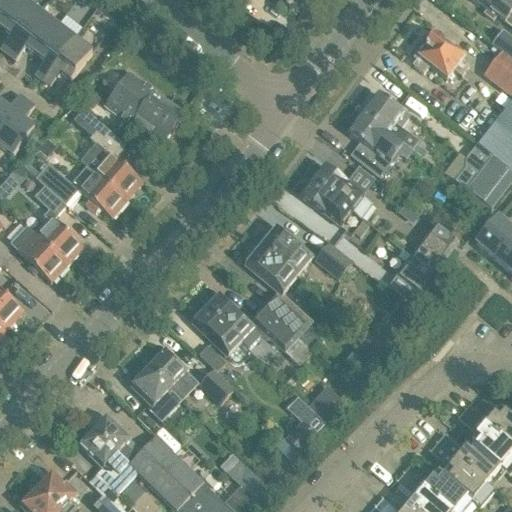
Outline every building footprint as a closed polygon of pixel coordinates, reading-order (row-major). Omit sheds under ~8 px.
[(0,0),(0,29),(2,31),(23,3),(18,0),(0,0)] [(80,0),(78,4),(86,9),(90,4),(84,0),(80,0)] [(472,0),(487,12),(483,17),(493,24),(497,18),(506,25),(505,26),(511,31),(511,8),(501,0),(472,0)] [(511,0),(501,0),(511,8),(511,0)] [(23,3),(2,31),(11,39),(1,52),(9,58),(41,16),(23,3)] [(36,57),(58,30),(41,16),(9,58),(16,64),(27,50),(36,57)] [(58,30),(36,57),(46,65),(35,78),(43,84),(75,43),(58,30)] [(511,41),(502,33),(491,48),(503,57),(511,64),(511,41)] [(470,70),(462,64),(466,60),(437,38),(419,60),(419,61),(413,69),(424,77),(430,69),(448,83),(455,74),(463,80),(470,70)] [(75,43),(43,84),(51,90),(61,76),(71,84),(92,56),(75,43)] [(511,115),(484,151),(511,172),(511,64),(503,57),(486,79),(511,99),(511,115)] [(163,148),(183,120),(153,98),(155,95),(130,76),(105,110),(130,129),(133,126),(163,148)] [(379,97),(364,117),(388,135),(401,144),(414,153),(424,160),(427,156),(417,148),(419,145),(395,126),(403,115),(379,97)] [(0,105),(0,140),(28,105),(20,99),(9,113),(0,105)] [(28,105),(0,140),(0,150),(13,160),(35,132),(25,125),(35,111),(28,105)] [(349,137),(361,146),(350,160),(379,182),(398,157),(406,163),(413,153),(424,161),(424,160),(414,153),(401,144),(388,135),(364,117),(349,137)] [(81,165),(94,176),(127,204),(143,186),(115,163),(126,149),(102,128),(90,143),(95,147),(81,165)] [(483,152),(477,147),(466,162),(465,172),(456,184),(468,193),(491,211),(511,184),(511,172),(484,151),(483,152)] [(66,209),(78,194),(48,168),(35,182),(43,189),(64,208),(66,209)] [(337,203),(352,214),(361,222),(372,208),(364,201),(365,200),(325,170),(313,185),(337,203)] [(16,191),(23,183),(13,174),(6,182),(16,191)] [(112,222),(127,204),(94,176),(78,194),(89,204),(85,209),(95,217),(99,212),(112,222)] [(301,201),(340,230),(352,214),(337,203),(313,185),(301,201)] [(56,218),(64,208),(43,189),(34,198),(56,218)] [(495,263),(511,243),(511,231),(499,221),(476,247),(495,263)] [(52,222),(36,239),(68,269),(84,252),(52,222)] [(434,228),(410,260),(434,278),(437,280),(438,281),(449,266),(455,258),(458,255),(454,251),(458,245),(434,228)] [(10,248),(14,251),(51,287),(68,269),(36,239),(27,230),(10,248)] [(265,242),(259,249),(262,251),(297,280),(312,262),(296,248),(277,233),(269,242),(265,242)] [(511,243),(495,263),(511,277),(511,243)] [(329,246),(314,264),(338,284),(346,275),(353,266),(329,246)] [(254,260),(246,269),(268,287),(281,299),(297,280),(262,251),(259,249),(253,256),(254,260)] [(406,265),(397,278),(424,298),(438,281),(437,280),(434,278),(410,260),(402,254),(398,260),(406,265)] [(0,326),(7,334),(24,316),(0,293),(0,326)] [(208,312),(207,313),(241,347),(248,353),(255,346),(261,340),(266,344),(269,341),(286,357),(301,370),(313,356),(311,354),(312,354),(294,338),(264,312),(250,329),(220,300),(218,302),(213,302),(208,307),(208,312)] [(276,300),(264,312),(294,338),(312,354),(320,344),(320,338),(305,325),(308,323),(292,308),(289,312),(276,300)] [(401,302),(373,337),(386,347),(414,312),(401,302)] [(195,325),(193,327),(218,351),(228,361),(233,366),(235,367),(236,366),(240,366),(250,355),(248,353),(241,347),(207,313),(205,315),(200,315),(195,320),(195,325)] [(207,349),(198,358),(213,373),(216,376),(225,367),(207,349)] [(153,364),(146,371),(181,404),(197,387),(168,358),(166,356),(158,364),(153,364)] [(140,382),(132,390),(154,411),(165,421),(181,404),(146,371),(140,377),(140,382)] [(220,410),(235,394),(216,376),(213,373),(198,389),(220,410)] [(472,404),(464,413),(511,453),(511,423),(496,410),(495,411),(499,414),(493,421),(472,404)] [(511,453),(464,413),(456,421),(459,424),(477,439),(471,447),(501,473),(508,479),(511,473),(511,453)] [(95,434),(94,435),(128,469),(137,478),(159,500),(172,511),(228,511),(225,509),(203,487),(193,477),(180,464),(167,452),(157,442),(148,451),(138,461),(137,460),(133,456),(138,451),(137,450),(131,444),(125,438),(108,422),(106,424),(100,424),(95,429),(95,434)] [(285,443),(301,457),(316,439),(302,425),(285,443)] [(82,447),(80,449),(104,472),(90,487),(98,494),(104,501),(108,505),(110,506),(118,497),(137,478),(128,469),(94,435),(93,437),(87,437),(82,442),(82,447)] [(501,473),(471,447),(464,456),(442,438),(435,446),(487,489),(501,473)] [(438,476),(477,509),(480,511),(494,495),(487,489),(435,446),(428,454),(450,472),(443,480),(438,476)] [(249,497),(261,484),(239,463),(227,476),(243,491),(249,497)] [(410,467),(402,476),(445,511),(474,511),(477,509),(438,476),(430,485),(410,467)] [(445,511),(402,476),(395,484),(416,501),(409,510),(411,511),(445,511)] [(41,485),(34,492),(55,511),(76,511),(70,506),(78,498),(66,486),(64,489),(53,478),(45,485),(41,485)] [(243,491),(225,509),(228,511),(260,511),(273,495),(261,484),(249,497),(243,491)] [(28,503),(21,510),(23,511),(55,511),(34,492),(28,498),(28,503)] [(133,511),(118,497),(110,506),(115,511),(133,511)] [(104,501),(93,511),(115,511),(110,506),(108,505),(104,501)] [(394,511),(381,501),(375,509),(378,511),(411,511),(409,510),(407,511),(394,511)]
